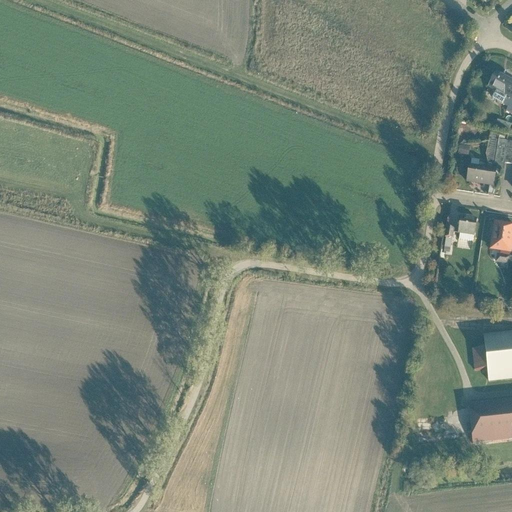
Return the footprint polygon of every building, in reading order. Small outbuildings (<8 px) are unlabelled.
[(511,105),(511,103),(511,81),(493,73),(484,92),(511,105)] [(511,123),(497,119),(495,126),(509,130),(511,123)] [(511,142),(490,140),(488,161),(511,163),(511,142)] [(471,156),(472,147),(462,145),(461,155),(471,156)] [(491,190),(495,171),(466,166),(462,185),(491,190)] [(473,236),(475,222),(456,219),(454,232),(444,230),(441,250),(451,251),(453,234),(473,236)] [(508,255),(511,227),(491,224),(488,253),(508,255)] [(511,382),(511,335),(479,339),(485,386),(511,382)] [(443,366),(444,361),(427,357),(420,385),(447,392),(452,369),(443,366)] [(511,400),(466,406),(471,448),(511,442),(511,400)]
